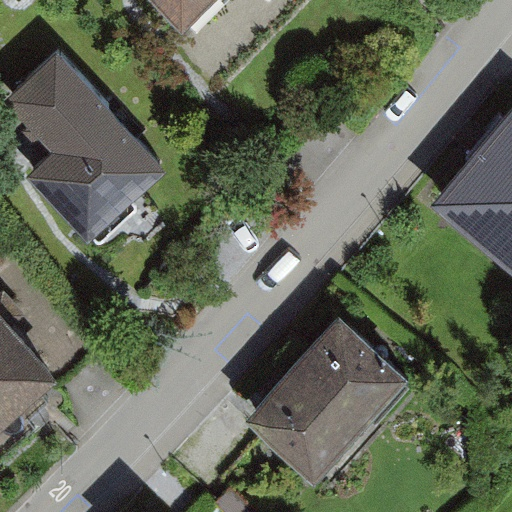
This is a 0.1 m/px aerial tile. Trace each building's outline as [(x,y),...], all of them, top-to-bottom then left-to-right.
[(205,0),(156,0),(182,25),(205,0)] [(87,236),(168,162),(60,44),(9,91),(52,138),(60,146),(30,174),(87,236)] [(511,102),(427,199),(511,273),(511,102)] [(0,420),(54,373),(0,310),(0,420)] [(404,372),(338,312),(245,414),(312,474),(404,372)]
